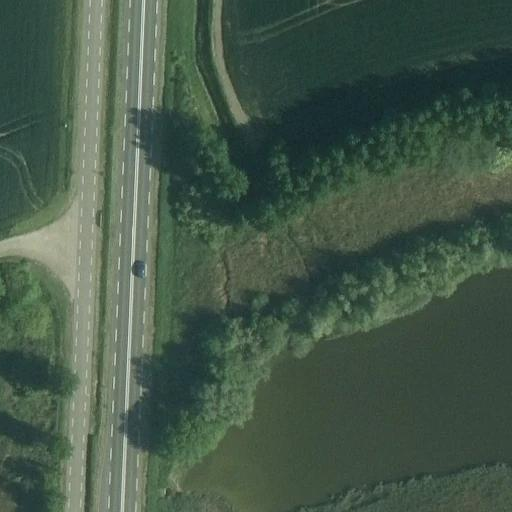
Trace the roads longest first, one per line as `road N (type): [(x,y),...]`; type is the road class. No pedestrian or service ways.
road 1 (primary): [(119,511),(141,0)]
road 2 (unclassified): [(72,511),(83,246)]
road 3 (unclassified): [(83,246),(94,0)]
